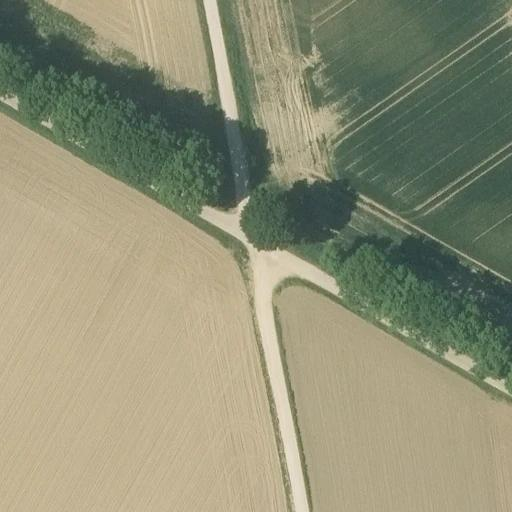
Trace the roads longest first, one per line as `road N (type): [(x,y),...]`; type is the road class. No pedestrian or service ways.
road 1 (unclassified): [(511,388),(0,94)]
road 2 (track): [(213,0),(292,511)]
